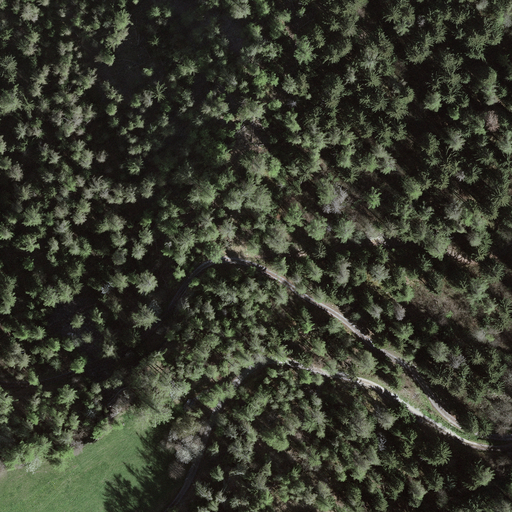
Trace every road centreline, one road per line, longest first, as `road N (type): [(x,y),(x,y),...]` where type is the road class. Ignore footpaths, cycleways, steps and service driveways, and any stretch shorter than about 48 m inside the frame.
road 1 (track): [(0,386),(56,385),(96,367),(132,345),(195,275),(235,260),(325,308),(415,379),(448,423),(471,437),(511,443)]
road 2 (track): [(511,445),(480,448),(382,390),(264,363),(228,388),(168,511)]
